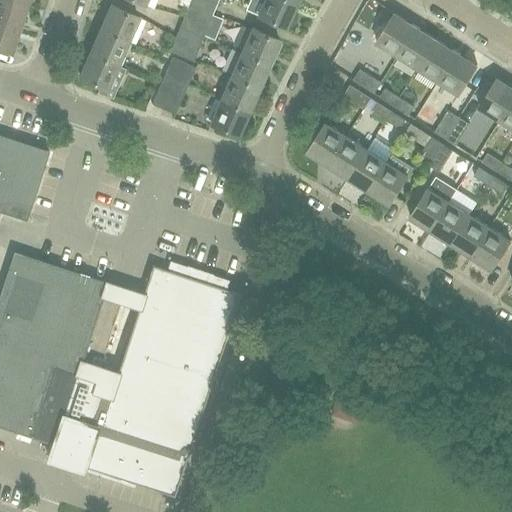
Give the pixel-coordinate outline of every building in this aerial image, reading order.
[(0,0),(0,25),(20,31),(28,8),(0,0)] [(217,6),(203,0),(191,0),(189,6),(200,11),(195,24),(207,29),(204,37),(215,41),(223,20),(213,16),(217,6)] [(285,28),(296,4),(285,0),(257,0),(265,3),(260,16),(285,28)] [(101,31),(127,42),(138,18),(112,6),(101,31)] [(200,11),(189,6),(180,29),(203,39),(204,37),(207,29),(195,24),(200,11)] [(398,57),(417,28),(396,15),(377,44),(398,57)] [(20,31),(0,25),(0,51),(12,55),(20,31)] [(437,41),(417,28),(398,57),(419,70),(437,41)] [(203,39),(180,29),(170,52),(182,57),(186,45),(199,50),(203,39)] [(243,53),(269,65),(279,41),(253,29),(243,53)] [(127,42),(101,31),(91,54),(117,66),(127,42)] [(437,41),(419,70),(439,83),(458,54),(437,41)] [(186,45),(182,57),(194,62),(199,50),(186,45)] [(269,65),(243,53),(232,78),(258,89),(269,65)] [(117,66),(91,54),(80,78),(107,90),(117,66)] [(479,67),(458,54),(439,83),(460,96),(479,67)] [(173,58),(167,71),(179,76),(184,64),(184,63),(173,58)] [(184,64),(179,76),(190,81),(196,68),(184,63),(184,64)] [(382,83),(361,70),(354,81),(374,94),(382,83)] [(152,106),(164,111),(179,76),(167,71),(152,106)] [(164,111),(174,115),(175,116),(190,81),(179,76),(164,111)] [(258,89),(232,78),(222,101),(248,112),(258,89)] [(501,122),(511,103),(511,87),(499,80),(480,109),(501,122)] [(351,86),(343,97),(364,109),(371,99),(351,86)] [(380,98),(395,107),(401,99),(386,89),(380,98)] [(409,116),(415,107),(401,99),(395,107),(409,116)] [(248,112),(222,101),(211,125),(237,136),(248,112)] [(371,112),(386,121),(392,112),(377,103),(371,112)] [(511,103),(501,122),(511,129),(511,103)] [(449,111),(435,132),(446,139),(459,118),(449,111)] [(400,130),(406,121),(392,112),(386,121),(400,130)] [(470,125),(459,118),(446,139),(457,146),(470,125)] [(329,166),(347,137),(327,124),(308,153),(329,166)] [(429,166),(443,145),(413,126),(407,137),(425,149),(418,159),(429,166)] [(0,213),(25,222),(50,151),(0,135),(0,213)] [(368,150),(347,137),(329,166),(349,179),(368,150)] [(454,151),(443,145),(429,166),(440,173),(454,151)] [(388,163),(368,150),(349,179),(370,192),(388,163)] [(483,163),(497,172),(503,164),(488,154),(483,163)] [(388,163),(370,192),(390,205),(413,168),(393,156),(388,163)] [(497,172),(511,181),(511,180),(511,169),(503,164),(497,172)] [(474,177),(489,186),(494,178),(479,168),(474,177)] [(410,218),(431,231),(449,203),(457,190),(437,177),(410,218)] [(503,195),(508,186),(494,178),(489,186),(503,195)] [(431,231),(452,244),(470,216),(449,203),(431,231)] [(470,216),(452,244),(472,257),(491,229),(470,216)] [(511,241),(491,229),(472,257),(493,270),(511,241)] [(107,283),(14,252),(0,294),(0,426),(53,444),(49,455),(50,455),(48,459),(82,470),(83,466),(174,496),(240,294),(152,265),(109,397),(93,392),(96,380),(77,374),(107,283)] [(366,387),(343,380),(331,416),(355,423),(366,387)]
